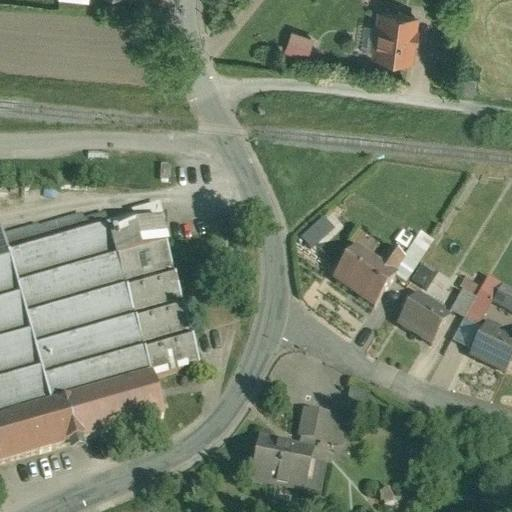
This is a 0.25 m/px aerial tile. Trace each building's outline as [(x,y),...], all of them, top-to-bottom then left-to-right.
[(419,15),(375,10),(372,56),(413,60),(419,15)] [(314,39),(292,30),(283,51),(305,60),(314,39)] [(474,69),(458,66),(455,84),(471,86),(474,69)] [(0,419),(159,378),(202,366),(160,208),(108,222),(107,217),(85,223),(82,214),(6,234),(2,221),(0,221),(0,419)] [(406,261),(418,244),(403,234),(392,251),(406,261)] [(418,244),(406,261),(396,276),(400,279),(408,284),(436,244),(423,236),(418,244)] [(356,249),(334,282),(378,312),(400,279),(396,276),(406,261),(392,251),(391,250),(380,265),(356,249)] [(488,279),(466,322),(481,330),(493,306),(503,287),(488,279)] [(511,291),(503,287),(493,306),(511,314),(511,291)] [(406,316),(399,327),(433,349),(455,315),(452,313),(420,293),(414,304),(410,301),(402,314),(406,316)] [(464,293),(452,313),(455,315),(464,321),(476,301),(464,293)] [(472,355),(484,331),(481,330),(466,322),(454,347),(472,355)] [(472,355),(471,357),(507,375),(511,364),(511,336),(487,324),(484,331),(472,355)] [(159,378),(0,419),(0,469),(172,424),(159,378)] [(306,409),(299,435),(337,445),(343,418),(306,409)] [(318,451),(260,441),(253,482),(311,492),(318,451)]
